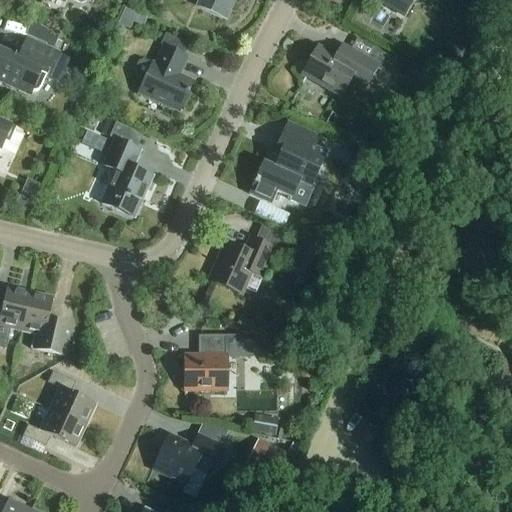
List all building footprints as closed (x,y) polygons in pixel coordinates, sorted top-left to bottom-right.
[(199,0),(197,7),(226,20),(234,0),(199,0)] [(371,0),(395,13),(402,17),(409,6),(407,0),(371,0)] [(450,0),(475,15),(483,0),(450,0)] [(0,51),(0,85),(1,85),(28,97),(30,93),(34,94),(38,92),(40,89),(44,80),(46,80),(47,81),(59,55),(58,55),(27,41),(21,55),(16,58),(0,51)] [(135,79),(143,82),(137,95),(148,100),(151,99),(180,112),(192,85),(177,79),(187,59),(163,48),(155,66),(143,61),(138,63),(133,73),(135,79)] [(398,64),(376,51),(369,62),(350,51),(343,64),(321,51),(318,55),(315,53),(307,66),(311,68),(305,78),(338,97),(346,81),(364,91),(376,70),(389,78),(398,64)] [(85,66),(76,84),(87,89),(96,71),(85,66)] [(14,130),(0,123),(0,150),(4,141),(8,143),(14,130)] [(275,193),(291,200),(290,202),(303,208),(307,207),(314,191),(310,189),(325,155),(282,136),(273,156),(278,159),(274,170),(263,165),(249,196),(270,205),(275,193)] [(146,191),(152,178),(132,169),(140,153),(114,141),(102,167),(115,173),(108,189),(105,188),(99,201),(102,202),(100,206),(133,220),(142,202),(140,201),(144,191),(146,191)] [(354,150),(348,163),(364,170),(370,156),(354,150)] [(20,195),(14,209),(27,214),(33,200),(20,195)] [(490,200),(483,216),(500,222),(506,206),(490,200)] [(380,224),(384,216),(377,213),(373,221),(380,224)] [(260,280),(273,249),(255,241),(250,239),(244,252),(228,245),(227,244),(210,284),(238,297),(248,275),(260,280)] [(498,249),(469,239),(460,267),(474,272),(471,279),(487,284),(498,249)] [(300,242),(289,268),(320,280),(330,254),(300,242)] [(0,315),(0,350),(4,351),(9,331),(20,333),(29,294),(6,289),(0,315)] [(66,359),(72,332),(46,326),(52,300),(29,294),(20,333),(33,336),(30,351),(66,359)] [(423,348),(388,353),(393,386),(395,399),(415,396),(413,383),(434,380),(431,359),(448,356),(444,330),(421,333),(423,348)] [(240,338),(224,338),(198,338),(198,358),(184,358),(184,393),(220,392),(220,359),(253,359),(253,344),(240,338)] [(49,411),(85,428),(95,406),(70,395),(75,384),(52,373),(47,384),(59,390),(49,411)] [(412,404),(400,423),(405,426),(422,437),(424,434),(434,418),(431,416),(417,407),(415,406),(412,404)] [(85,428),(49,411),(39,432),(27,427),(22,438),(45,449),(50,438),(75,450),(85,428)] [(254,417),(252,433),(275,437),(278,421),(254,417)] [(206,477),(219,449),(220,448),(197,437),(192,448),(168,436),(151,472),(170,481),(171,479),(186,486),(193,471),(206,477)] [(257,441),(245,467),(273,481),(286,455),(257,441)] [(480,447),(470,444),(468,453),(454,450),(449,479),(465,482),(467,470),(487,474),(491,457),(479,455),(480,447)] [(29,511),(30,511),(7,502),(2,511),(29,511)]
